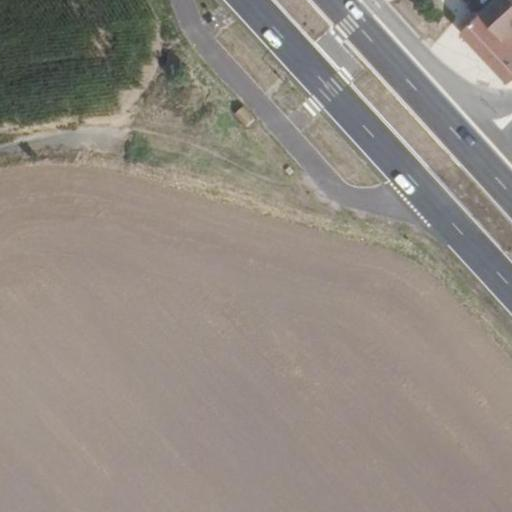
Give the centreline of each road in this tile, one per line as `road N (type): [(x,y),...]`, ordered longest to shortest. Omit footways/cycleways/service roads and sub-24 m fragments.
road 1 (primary): [(247,0),(511,289)]
road 2 (primary): [(511,194),(336,0)]
road 3 (tertiary): [(456,92),(370,0)]
